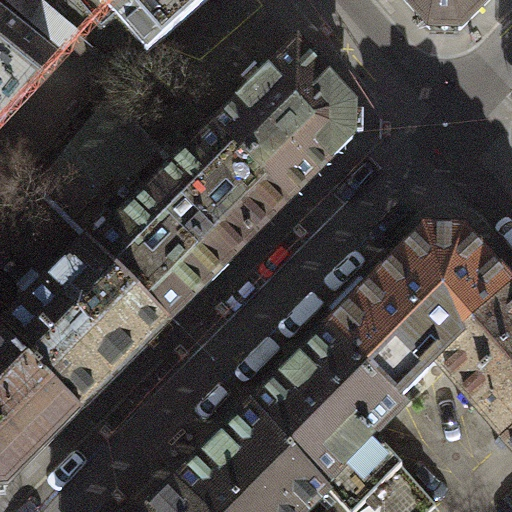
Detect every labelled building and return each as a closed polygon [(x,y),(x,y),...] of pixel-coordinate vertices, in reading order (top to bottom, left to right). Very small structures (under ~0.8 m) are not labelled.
[(99,0),(148,55),(210,0),(99,0)] [(404,0),(431,30),(462,31),(492,0),(404,0)] [(0,16),(0,127),(55,61),(0,16)] [(215,129),(290,204),(354,140),(355,109),(298,44),(231,113),(215,129)] [(37,192),(87,242),(94,249),(149,194),(133,178),(150,161),(101,113),(37,192)] [(94,249),(170,324),(220,274),(290,204),(215,129),(149,194),(94,249)] [(330,332),(399,401),(437,362),(435,360),(510,289),(487,260),(464,235),(426,235),(330,332)] [(0,328),(0,331),(81,413),(131,364),(170,324),(94,249),(87,242),(0,328)] [(437,362),(506,442),(511,437),(511,291),(510,289),(435,360),(437,362)] [(0,488),(7,488),(61,433),(81,413),(0,331),(0,488)] [(330,332),(255,409),(327,491),(336,502),(345,511),(429,511),(436,506),(375,438),(405,406),(399,401),(330,332)] [(201,511),(306,511),(327,491),(255,409),(177,486),(201,511)] [(201,511),(177,486),(164,499),(151,511),(201,511)] [(345,511),(336,502),(325,511),(345,511)]
